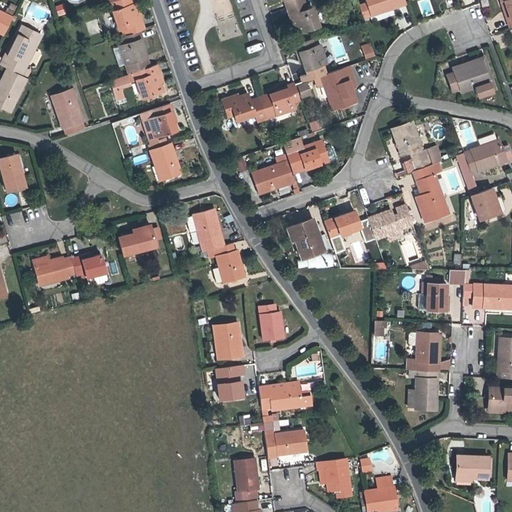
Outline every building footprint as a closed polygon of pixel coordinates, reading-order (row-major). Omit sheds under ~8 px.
[(136,12),(131,0),(111,0),(109,1),(119,28),(125,27),(127,34),(139,30),(144,28),(138,11),(136,12)] [(404,0),(365,0),(366,3),(358,5),(363,18),(405,3),(404,0)] [(511,0),(499,0),(500,1),(501,0),(502,0),(510,19),(507,20),(509,27),(511,26),(511,0)] [(502,0),(501,0),(500,1),(507,20),(510,19),(502,0)] [(306,9),(303,2),(287,8),(293,24),(295,24),(298,33),(318,26),(312,7),(306,9)] [(62,3),(54,6),(58,16),(66,13),(62,3)] [(7,8),(4,14),(11,17),(14,11),(7,8)] [(0,32),(3,34),(11,17),(4,14),(0,11),(0,32)] [(21,25),(15,39),(2,65),(7,67),(26,77),(29,70),(25,67),(41,34),(21,25)] [(119,45),(126,64),(146,57),(143,48),(145,47),(139,30),(127,34),(123,35),(125,43),(119,45)] [(0,64),(2,65),(15,39),(11,37),(0,60),(0,64)] [(303,61),(305,70),(325,63),(319,44),(313,46),(311,39),(294,45),(300,61),(303,61)] [(364,59),(374,57),(370,42),(361,45),(364,59)] [(149,66),(146,57),(126,64),(129,73),(149,66)] [(452,91),(459,89),(460,91),(477,85),(480,95),(492,91),(481,61),(453,70),(454,72),(447,74),(452,91)] [(129,73),(128,73),(130,81),(136,79),(142,98),(162,91),(159,82),(162,81),(156,64),(149,66),(129,73)] [(344,67),(339,69),(342,80),(348,78),(351,87),(357,85),(350,65),(344,67)] [(27,77),(26,77),(7,67),(0,81),(0,106),(10,111),(27,77)] [(356,102),(351,87),(348,78),(342,80),(339,69),(321,75),(333,109),(356,102)] [(117,85),(130,81),(128,73),(108,80),(116,100),(123,98),(117,85)] [(278,90),(269,94),(276,114),(294,107),(293,102),(300,99),(294,84),(294,83),(277,89),(278,90)] [(83,121),(72,88),(51,95),(62,128),(63,128),(65,134),(84,128),(82,122),(83,121)] [(236,120),(254,113),(250,100),(248,93),(239,96),(238,94),(221,100),(226,116),(234,114),(236,120)] [(276,114),(269,94),(259,97),(266,117),(276,114)] [(259,97),(250,100),(254,113),(257,120),(266,117),(259,97)] [(169,103),(152,109),(155,116),(149,118),(155,136),(175,130),(172,121),(175,120),(169,103)] [(149,139),(155,136),(149,118),(155,116),(152,109),(140,113),(149,139)] [(319,120),(309,122),(311,131),(321,129),(319,120)] [(401,154),(410,151),(421,148),(411,120),(405,123),(391,128),(401,154)] [(282,142),(286,151),(293,172),(328,160),(321,140),(302,146),(299,136),(282,142)] [(498,139),(463,152),(470,170),(471,173),(506,160),(498,139)] [(149,149),(161,145),(159,141),(148,145),(149,149)] [(170,142),(161,145),(149,149),(159,180),(180,173),(170,142)] [(437,161),(440,160),(435,146),(422,150),(411,154),(413,160),(416,169),(437,161)] [(458,153),(465,172),(470,170),(463,152),(458,153)] [(0,168),(6,191),(25,186),(16,153),(0,158),(0,168)] [(241,157),(233,160),(238,172),(246,169),(241,157)] [(286,161),(252,172),(259,193),(292,181),(294,187),(297,186),(294,175),(291,175),(286,161)] [(413,170),(414,169),(410,161),(403,163),(406,172),(413,170)] [(413,170),(419,187),(422,194),(416,196),(425,221),(448,214),(434,173),(441,170),(437,161),(416,169),(414,169),(413,170)] [(470,170),(465,172),(471,189),(476,187),(471,173),(470,170)] [(422,194),(419,187),(413,189),(416,196),(422,194)] [(500,212),(499,211),(494,197),(491,187),(478,192),(471,195),(480,219),(500,212)] [(500,195),(494,197),(499,211),(505,209),(500,195)] [(100,211),(110,209),(109,201),(99,203),(100,211)] [(375,237),(389,232),(396,229),(412,224),(405,204),(395,208),(397,213),(393,215),(391,209),(368,218),(375,237)] [(201,250),(206,249),(223,244),(213,208),(192,214),(201,250)] [(329,237),(348,230),(360,226),(354,210),(323,221),(329,237)] [(312,218),(290,226),(294,237),(301,257),(323,249),(312,218)] [(294,237),(290,226),(286,227),(290,239),(294,237)] [(155,246),(150,228),(133,232),(117,237),(122,254),(155,246)] [(398,236),(396,229),(389,232),(391,238),(398,236)] [(349,233),(348,230),(329,237),(331,240),(349,233)] [(216,256),(219,266),(223,280),(244,275),(237,249),(233,250),(231,242),(223,244),(206,249),(209,258),(216,256)] [(100,253),(93,255),(91,256),(90,252),(70,257),(74,273),(74,274),(84,272),(88,285),(107,280),(100,253)] [(62,257),(48,260),(45,261),(44,257),(32,260),(38,285),(67,277),(67,275),(74,273),(70,257),(62,259),(62,257)] [(425,261),(420,262),(419,269),(428,269),(425,261)] [(216,282),(223,280),(219,266),(212,268),(216,282)] [(448,283),(463,284),(463,283),(464,270),(460,269),(448,269),(448,283)] [(447,310),(448,302),(444,302),(445,295),(445,284),(440,284),(440,280),(427,280),(426,293),(425,309),(447,310)] [(511,296),(511,285),(463,283),(463,284),(463,296),(463,305),(511,308),(511,296)] [(426,293),(419,293),(418,308),(425,309),(426,293)] [(263,339),(270,338),(274,337),(283,336),(279,312),(275,312),(274,304),(258,307),(263,339)] [(373,334),(380,334),(381,325),(382,325),(385,325),(386,321),(375,320),(373,334)] [(217,358),(241,355),(237,322),(213,326),(217,358)] [(435,370),(437,370),(438,363),(439,333),(417,331),(415,359),(407,358),(406,369),(409,369),(416,369),(435,370)] [(497,377),(511,377),(511,337),(499,337),(498,353),(501,353),(500,368),(498,368),(497,377)] [(438,363),(437,370),(450,371),(450,360),(438,363)] [(241,395),(240,387),(239,387),(237,373),(243,372),(242,365),(216,368),(219,398),(241,395)] [(435,370),(416,369),(415,377),(415,390),(414,405),(414,408),(433,409),(434,393),(436,393),(436,378),(434,378),(435,370)] [(309,394),(308,394),(300,395),(299,392),(298,385),(269,388),(268,386),(258,387),(261,408),(271,407),(271,409),(311,404),(309,394)] [(495,410),(508,411),(508,407),(511,407),(511,387),(488,386),(487,406),(495,406),(495,410)] [(271,421),(262,422),(263,429),(272,428),(271,421)] [(277,454),(305,450),(302,429),(264,434),(267,457),(277,456),(277,454)] [(507,479),(511,479),(511,451),(499,451),(498,463),(508,464),(507,479)] [(303,458),(302,452),(282,456),(283,462),(303,458)] [(455,476),(469,476),(487,477),(487,457),(456,455),(455,476)] [(254,457),(234,460),(237,490),(234,491),(235,499),(256,497),(255,488),(257,488),(254,457)] [(318,470),(320,482),(326,482),(327,489),(335,488),(336,495),(350,494),(346,457),(316,461),(317,470),(318,470)] [(393,487),(390,487),(389,479),(388,479),(387,476),(375,478),(376,488),(364,490),(367,511),(395,508),(393,487)] [(468,485),(469,476),(455,476),(455,484),(468,485)] [(236,502),(237,511),(259,511),(259,509),(257,510),(256,500),(236,502)]
